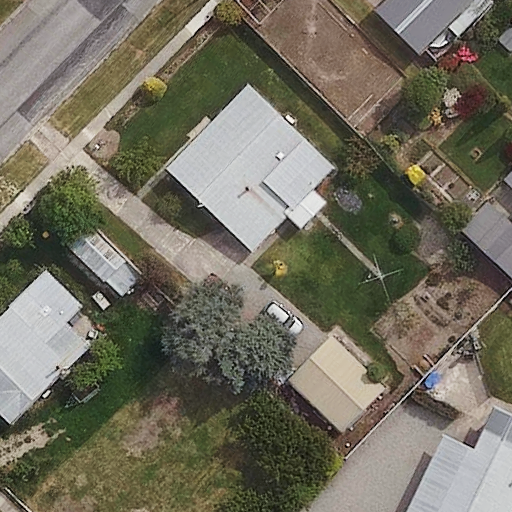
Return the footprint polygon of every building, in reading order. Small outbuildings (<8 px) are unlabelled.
[(389,0),(384,5),(427,47),(474,0),(389,0)] [(257,89),(175,175),(258,254),(340,168),(257,89)] [(102,219),(73,250),(123,298),(152,267),(102,219)] [(48,277),(0,325),(0,399),(26,426),(112,341),(48,277)] [(348,332),(292,381),(348,445),(404,397),(348,332)] [(451,431),(414,511),(511,511),(511,418),(508,416),(493,449),(451,431)]
